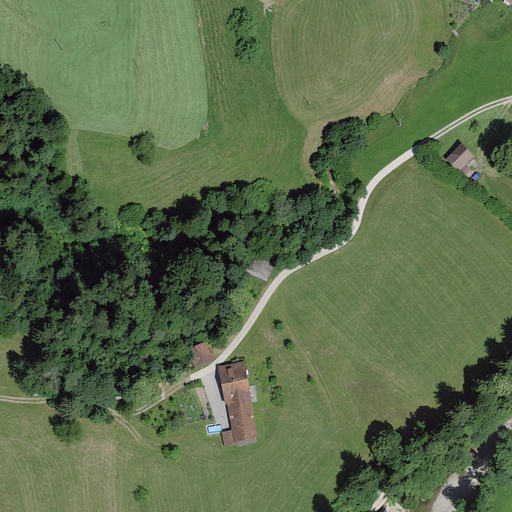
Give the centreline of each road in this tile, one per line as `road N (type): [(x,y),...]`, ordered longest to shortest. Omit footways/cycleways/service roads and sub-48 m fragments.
road 1 (track): [(0,400),(52,400),(124,423),(236,349),(277,286)]
road 2 (track): [(277,286),(348,234),(376,176),(445,127),(511,98)]
